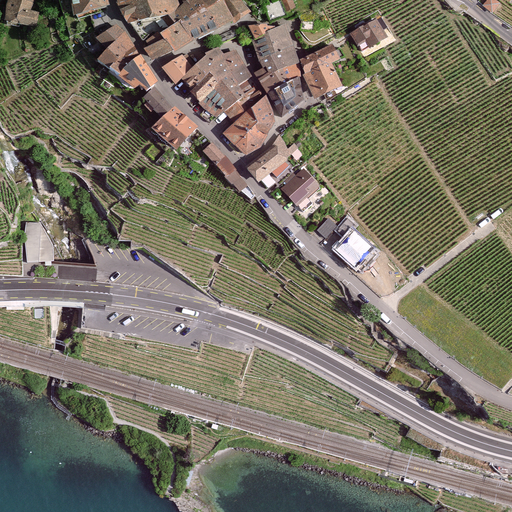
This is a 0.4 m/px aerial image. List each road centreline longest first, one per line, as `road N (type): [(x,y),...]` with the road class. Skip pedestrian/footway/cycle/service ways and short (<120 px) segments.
road 1 (residential): [(511,404),(460,373),(293,227),(173,93),(114,0)]
road 2 (primary): [(0,286),(143,298),(232,320),(444,427),(511,451)]
road 3 (track): [(382,309),(489,224)]
